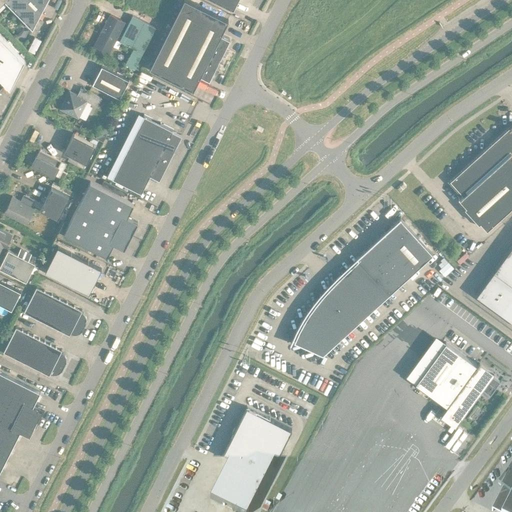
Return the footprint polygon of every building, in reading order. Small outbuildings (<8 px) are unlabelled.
[(4,0),(5,0),(32,28),(46,0),(4,0)] [(189,0),(182,0),(149,67),(193,89),(200,74),(209,79),(230,38),(221,33),(228,19),(189,0)] [(216,0),(233,8),(237,0),(216,0)] [(112,36),(115,38),(124,21),(110,14),(93,47),(104,52),(112,36)] [(132,15),(119,40),(133,47),(125,63),(134,68),(155,27),(132,15)] [(0,34),(0,78),(9,88),(24,59),(0,34)] [(92,83),(119,97),(128,79),(101,64),(101,65),(93,82),(92,82),(92,83)] [(86,100),(97,106),(101,98),(83,88),(80,94),(77,95),(69,91),(61,108),(78,116),(86,100)] [(144,114),(112,177),(141,191),(150,174),(159,178),(181,134),(172,129),(172,128),(144,114)] [(511,122),(450,180),(463,195),(460,198),(458,196),(457,197),(486,229),(511,205),(511,122)] [(73,132),(64,150),(86,162),(95,144),(73,132)] [(32,163),(53,174),(61,159),(39,148),(32,163)] [(90,181),(76,207),(131,234),(137,221),(127,216),(133,203),(90,181)] [(396,187),(400,191),(406,185),(402,182),(396,187)] [(39,208),(58,218),(69,196),(50,186),(39,208)] [(33,207),(31,206),(35,199),(25,194),(22,199),(20,200),(12,196),(4,212),(25,223),(33,207)] [(131,234),(76,207),(63,233),(107,255),(113,242),(124,247),(131,234)] [(301,325),(294,340),(322,353),(432,253),(400,218),(401,217),(400,216),(355,257),(356,258),(357,257),(358,259),(341,274),(340,272),(335,277),(337,279),(321,295),(309,312),(301,325)] [(0,250),(3,245),(5,246),(11,233),(0,227),(0,250)] [(511,244),(493,269),(493,270),(475,294),(511,320),(511,244)] [(45,270),(88,292),(101,267),(57,245),(45,270)] [(0,263),(0,267),(26,281),(35,263),(33,262),(28,259),(7,249),(0,263)] [(0,303),(11,309),(20,291),(0,280),(0,303)] [(81,311),(82,309),(36,286),(23,311),(69,334),(70,332),(72,333),(75,333),(79,332),(82,330),(83,328),(81,327),(84,323),(85,324),(86,322),(86,318),(85,315),(83,312),(81,311)] [(8,341),(3,351),(10,355),(18,359),(26,363),(33,367),(41,370),(49,374),(50,372),(51,373),(55,374),(58,372),(61,370),(62,368),(61,367),(63,363),(64,364),(65,362),(66,358),(65,355),(62,352),(60,351),(61,349),(56,346),(50,343),(44,340),(38,337),(33,334),(27,332),(21,329),(15,326),(8,341)] [(445,341),(415,382),(447,405),(440,414),(455,425),(481,389),(490,395),(500,381),(491,375),(494,371),(479,361),(476,364),(445,341)] [(29,434),(41,409),(33,405),(40,391),(0,370),(0,469),(20,430),(29,434)] [(221,455),(230,460),(210,500),(234,511),(249,511),(291,429),(246,406),(221,455)] [(502,490),(491,511),(511,511),(511,467),(507,475),(508,475),(501,489),(502,490)]
